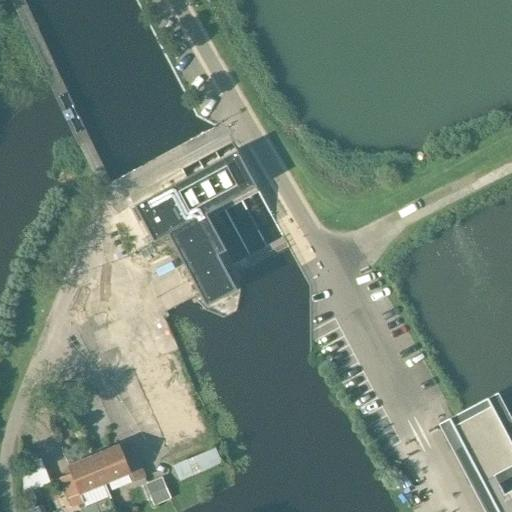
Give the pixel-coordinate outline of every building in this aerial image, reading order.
[(235,289),(197,218),(256,187),(236,150),(218,159),(185,177),(133,205),(134,206),(153,242),(167,234),(205,305),(235,289)] [(169,351),(132,367),(164,442),(165,444),(201,429),(201,428),(202,428),(201,426),(189,398),(188,397),(169,351)] [(467,419),(446,430),(469,475),(491,463),(511,452),(511,440),(493,405),(467,419)] [(117,443),(94,453),(105,480),(129,470),(133,480),(145,475),(132,446),(121,451),(117,443)] [(74,472),(61,478),(74,507),(84,502),(86,501),(88,506),(112,495),(105,480),(94,453),(70,463),(74,472)] [(26,461),(19,462),(21,467),(26,478),(31,491),(33,491),(48,484),(51,483),(41,459),(26,461)] [(402,462),(393,467),(402,482),(411,477),(402,462)] [(171,499),(165,487),(162,478),(148,483),(144,485),(153,506),(171,499)] [(511,511),(511,489),(489,502),(494,511),(511,511)]
